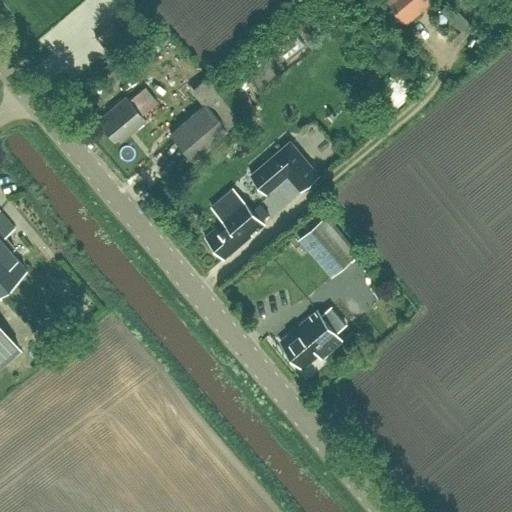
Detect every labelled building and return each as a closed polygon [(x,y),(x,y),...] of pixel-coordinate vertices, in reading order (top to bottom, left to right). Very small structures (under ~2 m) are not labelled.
[(389,0),(407,22),(421,10),(420,9),(431,0),(389,0)] [(136,24),(126,13),(89,45),(99,56),(136,24)] [(182,79),(193,94),(213,80),(203,64),(182,79)] [(146,81),(132,90),(145,110),(159,101),(146,81)] [(101,122),(113,138),(116,135),(119,140),(146,119),(127,95),(99,117),(102,121),(101,122)] [(205,102),(170,133),(192,159),(227,128),(205,102)] [(290,139),(251,173),(266,192),(288,174),(301,189),(319,173),(290,139)] [(223,220),(205,236),(224,258),(252,233),(250,232),(255,228),(256,229),(264,222),(243,197),(221,216),(223,220)] [(0,333),(5,330),(0,324),(0,287),(25,267),(10,249),(14,247),(4,235),(14,227),(0,210),(0,333)] [(324,215),(299,237),(332,275),(357,254),(324,215)] [(398,320),(406,313),(389,294),(381,301),(398,320)] [(323,309),(342,321),(348,311),(329,299),(323,309)] [(281,341),(303,367),(320,353),(322,356),(343,339),(317,309),(281,341)]
